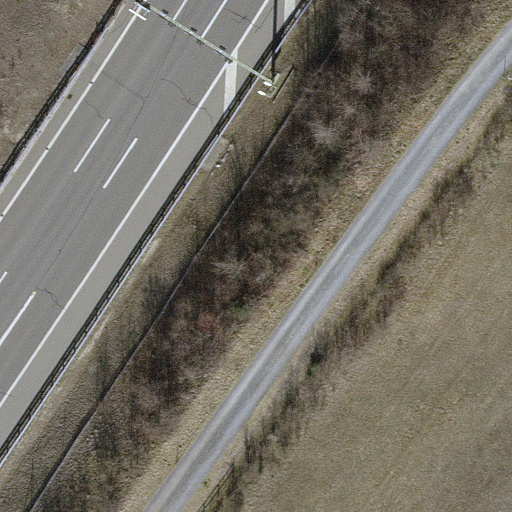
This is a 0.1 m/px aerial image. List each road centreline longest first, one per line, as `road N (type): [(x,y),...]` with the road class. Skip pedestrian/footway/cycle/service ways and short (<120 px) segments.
road 1 (track): [(163,511),(511,45)]
road 2 (motorway): [(57,232),(208,0)]
